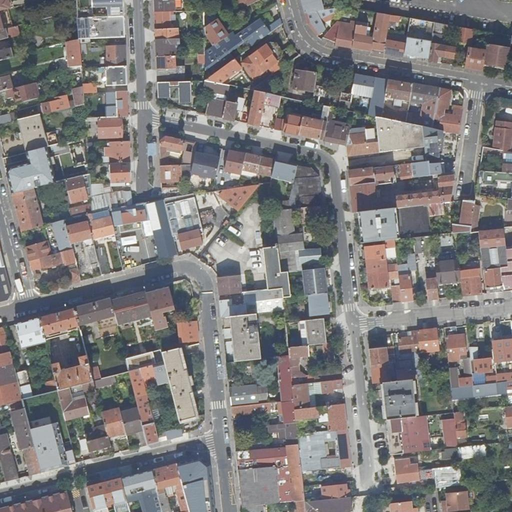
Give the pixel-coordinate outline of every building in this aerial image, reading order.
[(122,0),(75,0),(76,12),(77,19),(124,16),(122,0)] [(154,0),(153,0),(153,13),(173,12),(173,8),(181,8),(180,0),(154,0)] [(299,0),(303,13),(332,9),(331,5),(324,6),(324,8),(321,8),(319,0),(299,0)] [(0,30),(12,28),(7,9),(5,1),(0,2),(0,30)] [(211,8),(203,12),(203,18),(214,12),(211,8)] [(332,9),(303,13),(307,23),(315,35),(324,28),(321,22),(336,17),(332,9)] [(153,13),(154,40),(178,39),(178,29),(171,29),(170,20),(175,20),(175,15),(173,15),(173,12),(153,13)] [(389,15),(377,13),(373,35),(371,35),(370,37),(365,36),(366,24),(355,22),(355,23),(352,48),(371,52),(371,49),(384,51),(385,40),(389,18),(389,15)] [(124,37),(124,16),(77,19),(78,40),(124,37)] [(213,46),(204,52),(204,56),(204,64),(204,81),(234,60),(281,25),(279,19),(266,28),(259,18),(237,33),(233,36),(231,33),(227,36),(228,36),(213,46)] [(405,43),(403,54),(428,59),(433,23),(409,18),(405,43)] [(227,36),(227,35),(224,30),(216,20),(204,28),(204,34),(213,46),(228,36),(227,36)] [(334,43),(334,45),(352,48),(355,23),(349,23),(349,28),(333,25),(322,37),(334,43)] [(428,59),(428,61),(436,63),(437,56),(440,57),(452,59),(454,48),(439,46),(441,33),(456,36),(458,27),(433,23),(428,59)] [(227,35),(233,31),(230,26),(224,30),(227,35)] [(0,59),(12,56),(10,48),(0,50),(0,39),(18,35),(16,27),(12,28),(0,30),(0,59)] [(472,29),(458,27),(456,36),(456,41),(469,43),(472,29)] [(154,40),(155,58),(171,57),(170,45),(179,45),(179,39),(178,39),(154,40)] [(78,40),(66,43),(66,46),(68,67),(80,66),(79,43),(78,40)] [(384,51),(383,54),(403,57),(403,54),(405,43),(385,40),(384,51)] [(268,68),(277,61),(281,59),(282,52),(276,43),(268,43),(241,62),(253,79),(268,68)] [(506,67),(508,50),(498,48),(498,46),(492,45),(492,47),(485,46),(484,51),(483,64),(506,67)] [(125,66),(124,46),(106,47),(107,67),(125,66)] [(465,67),(482,70),(483,64),(484,51),(468,48),(465,67)] [(155,58),(156,83),(183,82),(183,60),(180,60),(174,60),(174,57),(171,57),(155,58)] [(204,81),(219,84),(240,69),(234,60),(204,81)] [(268,68),(272,74),(282,67),(277,61),(268,68)] [(125,66),(107,67),(104,67),(105,76),(102,76),(102,79),(105,79),(105,86),(126,85),(125,66)] [(314,86),(316,74),(295,71),(293,89),(313,92),(314,86)] [(351,94),(355,74),(344,72),(341,90),(331,88),(330,89),(326,107),(330,108),(337,109),(339,101),(346,103),(347,100),(349,101),(351,94)] [(368,116),(375,117),(381,118),(383,108),(383,105),(384,98),(388,80),(355,74),(351,94),(371,97),(368,116)] [(0,91),(5,90),(11,89),(8,77),(0,78),(0,91)] [(82,87),(82,84),(81,77),(72,79),(73,89),(82,87)] [(265,93),(270,94),(268,78),(250,90),(253,91),(265,93)] [(409,102),(412,84),(388,80),(384,98),(393,100),(392,105),(400,107),(402,101),(409,102)] [(183,82),(156,83),(157,99),(170,98),(170,89),(177,89),(178,104),(191,103),(190,81),(183,82)] [(221,119),(226,96),(229,86),(219,84),(204,81),(202,90),(217,94),(216,102),(211,101),(208,116),(221,119)] [(13,97),(15,104),(38,98),(34,83),(11,89),(5,90),(7,99),(13,97)] [(82,93),(95,93),(95,83),(82,84),(82,87),(82,93)] [(422,127),(431,129),(439,88),(412,84),(409,102),(407,113),(405,123),(422,127)] [(311,103),(323,106),(326,107),(330,89),(314,86),(313,92),(312,96),(311,103)] [(73,89),(70,90),(71,101),(67,102),(66,96),(59,98),(59,100),(56,101),(39,105),(41,114),(83,104),(82,93),(82,87),(73,89)] [(436,130),(458,134),(463,98),(459,92),(453,91),(450,108),(451,109),(450,115),(442,114),(443,108),(445,109),(449,90),(439,88),(431,129),(436,130)] [(127,116),(126,91),(105,92),(105,117),(120,116),(127,116)] [(247,124),(257,127),(260,112),(261,112),(262,106),(265,93),(253,91),(247,124)] [(262,106),(277,109),(280,97),(270,94),(265,93),(262,106)] [(304,102),(305,102),(311,103),(312,96),(305,95),(304,102)] [(221,119),(232,121),(238,99),(226,96),(221,119)] [(298,135),(322,141),(326,122),(330,108),(326,107),(323,106),(320,121),(302,117),(301,119),(298,135)] [(381,118),(405,123),(407,113),(385,109),(383,108),(381,118)] [(322,141),(345,146),(349,130),(350,126),(332,122),(333,113),(329,112),(326,122),(322,141)] [(0,116),(0,124),(14,121),(13,113),(0,116)] [(25,152),(47,147),(39,115),(17,120),(21,134),(22,140),(25,152)] [(84,118),(85,121),(97,120),(98,126),(98,133),(98,137),(120,137),(120,116),(105,117),(84,118)] [(283,132),(298,135),(301,119),(286,116),(285,121),(283,132)] [(424,147),(422,127),(405,123),(381,118),(375,117),(378,138),(379,153),(424,147)] [(273,130),(279,131),(282,120),(275,119),(273,130)] [(511,129),(511,127),(496,125),(496,128),(495,128),(493,147),(494,147),(502,148),(502,150),(510,150),(511,132),(511,129)] [(436,131),(436,130),(431,129),(422,127),(424,147),(426,162),(428,161),(428,163),(433,164),(446,162),(446,159),(439,160),(436,131)] [(345,146),(347,157),(379,153),(378,138),(365,140),(364,129),(349,130),(345,146)] [(159,143),(160,166),(166,166),(168,155),(169,152),(171,152),(179,154),(182,141),(165,137),(159,143)] [(129,162),(128,141),(109,142),(109,147),(104,148),(105,156),(102,156),(102,163),(109,163),(129,162)] [(51,153),(67,153),(66,143),(50,144),(51,153)] [(84,161),(82,146),(73,148),(75,163),(84,161)] [(7,176),(11,194),(33,189),(45,186),(56,183),(47,147),(25,152),(29,164),(10,169),(7,176)] [(511,150),(510,150),(502,150),(494,148),(482,147),(478,172),(511,173),(511,150)] [(182,166),(192,166),(195,153),(185,151),(182,166)] [(222,172),(241,176),(241,175),(245,154),(227,151),(222,172)] [(215,181),(220,159),(196,153),(191,175),(215,181)] [(275,161),(245,154),(241,175),(256,178),(257,174),(271,177),(275,161)] [(271,177),(270,183),(273,182),(274,179),(293,183),(297,166),(275,161),(271,177)] [(412,174),(412,178),(422,176),(448,173),(446,162),(433,164),(428,163),(428,161),(426,162),(411,163),(412,174)] [(130,177),(129,162),(109,163),(109,173),(114,173),(115,178),(130,177)] [(411,163),(398,165),(400,179),(412,178),(412,174),(411,163)] [(160,166),(160,183),(180,182),(179,166),(166,166),(160,166)] [(293,183),(292,187),(288,210),(291,209),(301,208),(322,206),(320,177),(310,168),(297,166),(293,183)] [(391,166),(373,169),(374,177),(375,183),(351,185),(353,213),(357,213),(376,210),(375,205),(374,193),(379,192),(380,192),(380,190),(376,190),(375,185),(393,183),(391,166)] [(352,171),(349,171),(351,185),(375,183),(374,177),(373,169),(352,171)] [(86,180),(89,179),(89,173),(65,180),(70,203),(86,199),(81,179),(85,178),(86,180)] [(451,187),(453,176),(437,178),(438,183),(438,188),(451,187)] [(56,183),(45,186),(46,193),(57,190),(56,183)] [(257,185),(224,190),(218,196),(237,211),(257,185)] [(273,205),(273,211),(288,210),(292,187),(287,186),(283,204),(273,205)] [(439,192),(380,199),(379,199),(381,210),(394,208),(427,204),(442,202),(449,201),(451,187),(438,188),(439,192)] [(11,194),(20,231),(43,226),(37,205),(40,205),(39,200),(36,200),(33,189),(11,194)] [(161,189),(162,200),(164,200),(185,196),(187,189),(161,189)] [(130,205),(131,205),(131,204),(130,192),(91,199),(91,204),(92,213),(108,210),(130,205)] [(165,209),(172,236),(177,235),(180,244),(177,245),(178,249),(180,249),(181,250),(190,248),(190,250),(195,249),(194,247),(202,245),(201,239),(203,239),(193,198),(164,205),(165,209)] [(160,260),(177,256),(174,246),(172,236),(165,209),(164,205),(164,200),(162,200),(161,200),(147,203),(131,205),(130,205),(108,210),(108,213),(111,213),(114,226),(150,219),(160,260)] [(474,205),(474,202),(462,201),(459,220),(453,219),(452,232),(451,232),(451,234),(470,232),(474,205)] [(443,214),(443,207),(442,202),(427,204),(429,215),(443,214)] [(85,214),(92,213),(91,204),(69,210),(72,218),(85,214)] [(479,206),(474,205),(470,232),(476,231),(479,206)] [(324,221),(322,206),(301,208),(302,219),(312,218),(313,222),(324,221)] [(376,210),(357,213),(360,243),(364,243),(394,240),(398,240),(394,208),(381,210),(376,210)] [(273,211),(276,232),(276,236),(293,234),(291,209),(288,210),(273,211)] [(114,233),(108,213),(108,210),(92,213),(85,214),(92,239),(106,235),(107,237),(113,236),(113,234),(114,233)] [(98,263),(94,248),(92,239),(85,214),(72,218),(64,220),(71,245),(87,240),(88,243),(86,246),(90,265),(98,263)] [(28,261),(71,249),(72,249),(71,245),(64,220),(43,226),(20,231),(22,237),(44,231),(48,243),(25,250),(28,261)] [(491,293),(510,291),(508,276),(505,247),(503,231),(478,233),(482,270),(484,270),(486,287),(490,287),(491,293)] [(240,276),(217,278),(219,296),(244,293),(255,292),(281,289),(282,298),(290,297),(287,273),(280,274),(278,253),(276,237),(276,236),(276,232),(265,233),(266,249),(263,249),(266,285),(241,287),(240,276)] [(302,234),(276,237),(278,253),(294,251),(304,250),(302,234)] [(364,243),(368,275),(373,274),(391,272),(390,265),(385,265),(385,259),(396,258),(394,240),(364,243)] [(101,275),(109,273),(102,246),(94,248),(98,263),(101,275)] [(295,266),(302,265),(321,263),(319,248),(304,250),(294,251),(294,252),(295,266)] [(28,261),(32,276),(35,275),(34,270),(64,262),(63,259),(73,256),(71,249),(28,261)] [(294,251),(278,253),(280,274),(287,273),(296,272),(295,266),(294,252),(294,251)] [(408,269),(416,268),(415,257),(406,258),(408,269)] [(460,279),(460,277),(458,261),(434,263),(435,272),(437,283),(451,281),(451,280),(460,279)] [(72,283),(79,281),(75,265),(67,267),(72,283)] [(0,302),(6,300),(11,294),(4,268),(0,268),(0,302)] [(303,271),(305,296),(308,295),(326,293),(323,269),(303,271)] [(401,303),(412,302),(408,271),(398,272),(398,276),(401,303)] [(393,304),(401,303),(398,276),(398,272),(393,272),(391,272),(373,274),(368,275),(369,290),(388,288),(387,280),(394,279),(395,286),(391,287),(393,304)] [(428,300),(438,299),(437,283),(435,272),(425,274),(428,300)] [(462,296),(481,294),(478,275),(460,277),(460,279),(462,296)] [(189,299),(184,280),(167,284),(168,287),(172,304),(180,302),(181,305),(185,303),(184,301),(189,299)] [(173,309),(172,304),(168,287),(145,293),(153,322),(155,329),(167,326),(165,317),(163,317),(162,312),(173,309)] [(231,300),(219,301),(221,318),(229,317),(256,314),(284,311),(282,298),(281,289),(255,292),(244,293),(245,305),(232,307),(231,300)] [(153,322),(145,293),(110,302),(115,321),(116,324),(138,318),(140,325),(153,322)] [(326,293),(308,295),(310,316),(328,315),(326,293)] [(110,302),(109,300),(74,309),(79,325),(97,320),(99,329),(102,328),(101,325),(115,321),(110,302)] [(39,318),(46,345),(48,343),(49,340),(50,338),(68,333),(67,331),(77,328),(76,326),(79,325),(74,309),(39,318)] [(256,314),(229,317),(234,362),(261,359),(256,314)] [(39,318),(15,324),(21,348),(42,343),(43,346),(46,345),(39,318)] [(323,319),(298,322),(301,347),(308,346),(325,344),(324,325),(323,319)] [(198,341),(196,321),(177,323),(178,333),(178,336),(179,342),(198,341)] [(0,405),(8,403),(21,400),(15,374),(3,327),(0,327),(0,405)] [(114,375),(128,372),(125,359),(101,366),(92,328),(80,330),(86,356),(93,381),(110,376),(114,375)] [(456,337),(455,328),(444,329),(446,344),(448,362),(458,361),(458,360),(457,349),(466,348),(464,336),(456,337)] [(437,345),(435,330),(416,332),(419,352),(419,353),(438,351),(437,345)] [(273,333),(276,358),(277,358),(289,357),(288,348),(286,332),(273,333)] [(419,352),(416,332),(412,332),(412,338),(398,339),(399,354),(409,353),(419,352)] [(511,360),(511,340),(500,342),(492,342),(494,363),(511,360)] [(288,348),(289,357),(292,386),(298,385),(297,381),(297,373),(299,373),(299,366),(298,357),(309,356),(308,346),(301,347),(288,348)] [(477,347),(469,348),(469,351),(471,374),(491,372),(490,360),(477,361),(477,347)] [(183,370),(178,348),(161,352),(164,363),(168,380),(178,418),(182,434),(198,430),(204,421),(203,414),(194,417),(188,392),(191,391),(186,369),(183,370)] [(386,348),(368,350),(370,366),(388,364),(395,363),(393,348),(386,349),(386,348)] [(466,352),(466,348),(457,349),(458,360),(463,360),(463,357),(464,354),(466,352)] [(164,363),(161,352),(160,349),(125,358),(125,359),(128,372),(139,369),(164,363)] [(471,374),(469,351),(466,352),(464,354),(463,357),(463,360),(465,380),(457,381),(455,368),(448,369),(449,376),(449,380),(451,388),(473,386),(472,380),(471,374)] [(414,371),(413,355),(410,355),(411,358),(409,358),(411,370),(411,377),(415,376),(421,375),(421,373),(413,374),(413,372),(414,371)] [(421,373),(419,355),(413,355),(414,371),(413,372),(413,374),(421,373)] [(55,380),(57,390),(81,384),(93,381),(86,356),(78,358),(80,366),(60,371),(58,363),(51,365),(55,380)] [(289,357),(277,358),(282,403),(293,402),(292,386),(289,357)] [(168,380),(164,363),(139,369),(143,386),(168,380)] [(388,364),(370,366),(372,385),(382,383),(397,382),(396,378),(389,378),(388,364)] [(147,446),(158,443),(143,386),(139,369),(128,372),(138,409),(143,430),(147,446)] [(315,380),(315,383),(320,382),(341,380),(340,372),(339,372),(339,370),(314,373),(315,380)] [(411,370),(395,371),(396,378),(397,382),(411,380),(415,380),(415,376),(411,377),(411,370)] [(15,374),(21,400),(32,397),(25,371),(15,374)] [(496,384),(511,382),(511,374),(511,375),(495,377),(496,384)] [(112,382),(110,376),(93,381),(95,387),(112,383),(112,382)] [(473,386),(496,384),(495,377),(472,380),(473,386)] [(38,396),(57,390),(55,380),(45,382),(47,388),(37,390),(38,396)] [(333,389),(342,388),(341,380),(320,382),(315,383),(314,383),(313,383),(298,385),(292,386),(293,402),(294,411),(309,409),(308,406),(307,392),(314,391),(314,394),(334,392),(333,389)] [(397,382),(382,383),(384,408),(386,421),(407,418),(415,417),(411,380),(397,382)] [(81,384),(83,390),(95,387),(93,381),(81,384)] [(511,382),(496,384),(473,386),(451,388),(453,413),(459,413),(458,401),(507,396),(511,395),(511,382)] [(57,390),(65,419),(89,413),(83,390),(81,384),(57,390)] [(255,386),(229,389),(231,407),(258,405),(256,390),(255,386)] [(263,389),(256,390),(258,405),(265,404),(263,389)] [(64,467),(77,464),(65,419),(57,390),(38,396),(32,397),(21,400),(23,406),(24,409),(27,423),(51,417),(64,467)] [(9,410),(23,406),(21,400),(8,403),(9,410)] [(282,403),(277,403),(279,415),(284,415),(285,424),(295,423),(295,421),(294,411),(293,402),(282,403)] [(258,405),(231,407),(232,415),(271,412),(270,404),(265,404),(258,405)] [(344,405),(309,409),(294,411),(295,421),(319,418),(318,412),(326,412),(328,429),(324,429),(324,432),(336,431),(347,430),(344,405)] [(107,436),(125,432),(120,413),(119,408),(101,413),(104,425),(107,436)] [(40,471),(27,423),(24,409),(10,412),(20,450),(23,449),(30,476),(41,473),(40,471)] [(125,435),(143,430),(138,409),(120,413),(125,432),(125,435)] [(464,412),(459,413),(453,413),(456,438),(466,437),(468,437),(467,428),(467,424),(465,424),(464,412)] [(456,438),(453,413),(448,414),(426,416),(430,451),(446,449),(457,448),(456,438)] [(388,437),(390,455),(430,451),(426,416),(415,417),(407,418),(386,421),(388,437)] [(179,437),(183,436),(182,434),(178,418),(174,419),(179,437)] [(280,425),(275,425),(275,430),(285,429),(286,446),(298,445),(297,435),(295,423),(285,424),(280,425)] [(93,451),(110,447),(107,436),(104,425),(93,428),(93,432),(84,434),(89,452),(93,451)] [(0,462),(5,482),(17,479),(5,433),(3,426),(0,426),(0,462)] [(241,429),(233,430),(234,439),(242,438),(241,429)] [(351,467),(347,430),(336,431),(337,441),(337,444),(334,444),(336,459),(325,460),(326,470),(329,470),(351,467)] [(297,435),(298,445),(301,473),(305,472),(326,470),(325,460),(324,442),(337,441),(336,431),(324,432),(321,433),(313,434),(297,435)] [(141,432),(137,433),(140,447),(145,446),(141,432)] [(457,448),(467,447),(466,437),(456,438),(457,448)] [(511,441),(508,442),(508,444),(492,446),(493,453),(511,451),(511,441)] [(258,442),(235,444),(235,452),(259,449),(258,444),(258,442)] [(259,449),(235,452),(237,465),(241,507),(264,505),(294,502),(304,501),(303,488),(301,473),(298,445),(286,446),(268,448),(259,449)] [(485,454),(484,445),(467,447),(457,448),(457,455),(458,459),(486,457),(485,454)] [(186,451),(173,455),(175,461),(188,457),(186,451)] [(214,511),(211,484),(209,465),(200,457),(176,464),(188,511),(214,511)] [(434,480),(435,488),(461,485),(459,467),(417,472),(416,465),(409,466),(408,459),(394,461),(396,484),(434,480)] [(188,511),(176,464),(152,470),(162,511),(188,511)] [(352,482),(351,467),(329,470),(330,479),(334,478),(341,478),(341,483),(352,482)] [(162,511),(152,470),(120,478),(124,496),(126,496),(130,511),(162,511)] [(301,473),(303,488),(335,484),(334,478),(330,479),(329,470),(326,470),(305,472),(301,473)] [(124,496),(120,478),(87,486),(93,511),(107,511),(107,507),(111,506),(110,504),(125,500),(124,496)] [(323,500),(349,497),(348,490),(346,490),(345,485),(326,487),(327,493),(330,493),(330,494),(322,495),(323,500)] [(71,511),(67,492),(36,500),(3,508),(0,508),(0,511),(71,511)] [(447,505),(441,505),(441,511),(455,511),(468,511),(466,492),(446,494),(446,502),(447,505)] [(323,500),(304,502),(305,511),(350,511),(349,497),(323,500)] [(304,501),(294,502),(295,511),(305,511),(304,502),(304,501)] [(411,511),(411,509),(410,502),(390,504),(390,511),(411,511)]
